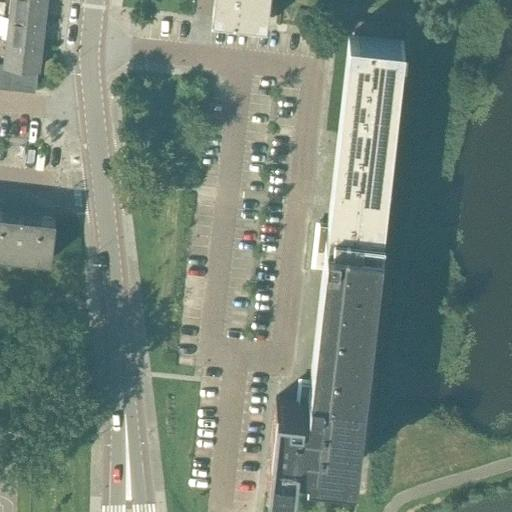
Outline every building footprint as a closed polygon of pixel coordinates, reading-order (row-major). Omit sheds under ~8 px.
[(10,0),(9,13),(45,18),(47,0),(10,0)] [(214,0),(213,15),(212,15),(212,17),(218,18),(218,17),(263,22),(265,0),(214,0)] [(9,13),(6,38),(42,43),(45,18),(9,13)] [(401,52),(399,51),(400,37),(402,23),(356,18),(333,222),(317,220),(312,261),(328,263),(320,340),(315,381),(361,386),(363,386),(401,52)] [(6,38),(3,64),(14,65),(26,66),(38,67),(39,67),(42,43),(6,38)] [(3,64),(2,63),(0,79),(0,86),(11,88),(14,65),(3,64)] [(11,88),(23,90),(26,66),(14,65),(11,88)] [(35,91),(38,67),(26,66),(23,90),(35,91)] [(0,209),(0,251),(50,257),(53,216),(0,209)] [(364,386),(363,386),(361,386),(315,381),(301,380),(299,399),(275,397),(269,455),(267,477),(292,480),(295,458),(306,459),(306,465),(354,470),(355,464),(364,386)]
